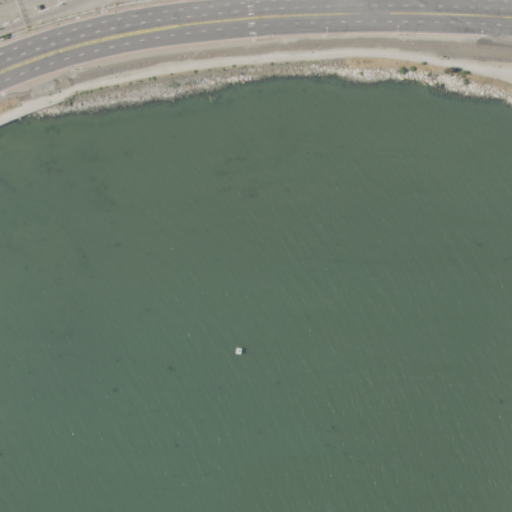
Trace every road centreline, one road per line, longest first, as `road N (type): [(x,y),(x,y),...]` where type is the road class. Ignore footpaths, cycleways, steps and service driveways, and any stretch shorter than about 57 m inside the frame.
road 1 (tertiary): [(330,14),(160,19),(0,63)]
road 2 (tertiary): [(0,81),(113,45),(215,33)]
road 3 (tertiary): [(511,17),(330,14)]
